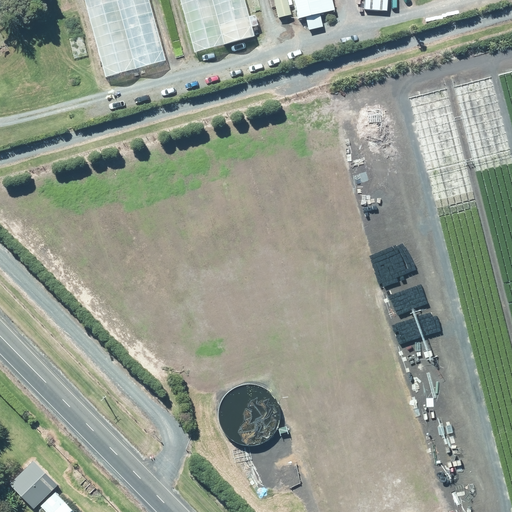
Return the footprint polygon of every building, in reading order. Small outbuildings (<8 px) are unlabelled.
[(86,0),(107,76),(174,58),(158,0),(86,0)] [(187,0),(202,48),(258,31),(249,0),(187,0)] [(270,0),(275,19),(289,16),(287,8),(291,7),(289,0),(270,0)] [(295,0),(301,18),(335,9),(332,0),(295,0)] [(386,0),(362,0),(362,11),(386,12),(386,0)] [(55,489),(58,486),(36,461),(10,483),(33,508),(37,504),(38,503),(55,489)] [(79,511),(61,491),(45,505),(51,511),(79,511)]
